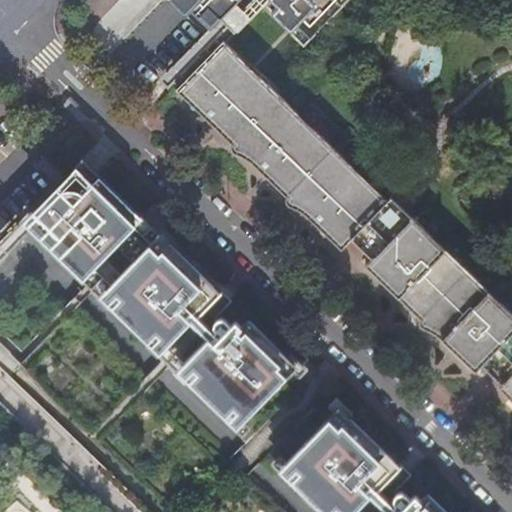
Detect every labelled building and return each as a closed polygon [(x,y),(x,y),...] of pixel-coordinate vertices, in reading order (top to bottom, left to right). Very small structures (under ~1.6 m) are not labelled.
[(167,0),(187,18),(193,12),(212,30),(241,0),(167,0)] [(271,0),(279,8),(273,14),(292,33),(298,26),(312,39),(349,0),(271,0)] [(305,45),(312,39),(298,26),(292,33),(305,45)] [(234,61),(238,56),(227,45),(180,93),(190,103),(194,98),(205,109),(201,113),(212,125),(217,120),(228,131),(223,135),(233,145),(233,147),(233,151),(235,153),(238,155),(239,155),(241,155),(243,154),(266,177),(271,173),(282,183),(277,187),(288,198),(287,202),(289,206),(292,208),(295,208),(296,208),(298,207),(321,230),(326,226),(336,236),(332,240),(342,251),(353,240),(356,243),(373,260),(366,267),(377,277),(381,273),(392,283),(387,288),(399,299),(404,295),(414,305),(410,310),(420,320),(420,324),(422,328),(424,330),(428,330),(430,329),(454,352),(458,348),(469,358),(465,363),(475,373),(482,366),(489,372),(503,385),(499,389),(510,400),(511,397),(511,314),(510,312),(505,317),(495,307),(485,298),(475,288),(480,283),(455,260),(451,265),(440,255),(431,245),(420,235),(425,230),(396,202),(392,198),(388,201),(377,190),(372,195),(362,185),(352,176),(342,166),(346,161),(322,137),(318,142),(307,132),(298,123),(288,113),(292,108),(269,85),(264,90),(254,80),(244,71),(234,61)] [(246,63),(238,56),(234,61),(244,71),(245,69),(247,66),(246,63)] [(257,78),(254,80),(264,90),(269,85),(262,79),(260,78),(257,78)] [(194,98),(190,103),(201,113),(205,109),(194,98)] [(288,113),(298,123),(299,122),(301,119),(300,116),(292,108),(288,113)] [(217,120),(212,125),(218,130),(223,135),(228,131),(217,120)] [(318,142),(322,137),(316,131),(314,130),(311,130),(307,132),(318,142)] [(83,159),(77,165),(93,181),(100,175),(83,159)] [(342,166),(352,176),(353,174),(355,172),(354,169),(346,161),(342,166)] [(93,181),(77,165),(33,210),(40,217),(31,227),(72,267),(75,263),(87,274),(113,248),(115,246),(143,217),(100,175),(93,181)] [(271,173),(266,177),(273,183),(277,187),(282,183),(271,173)] [(372,195),(377,190),(370,183),(368,182),(366,182),(364,182),(362,185),(372,195)] [(326,226),(321,230),(325,234),(332,240),(336,236),(326,226)] [(163,229),(159,233),(170,243),(173,239),(163,229)] [(420,235),(431,245),(432,244),(433,241),(433,239),(425,230),(420,235)] [(170,243),(159,233),(129,264),(117,277),(104,291),(114,301),(111,305),(149,342),(152,339),(163,350),(187,324),(193,330),(198,335),(204,341),(180,365),(192,377),(188,380),(225,416),(229,413),(240,424),(244,420),(292,370),(296,366),(287,357),(248,319),(242,326),(235,320),(231,324),(227,319),(226,318),(224,317),(223,317),(222,317),(221,317),(219,317),(218,317),(217,318),(216,318),(206,309),(210,305),(208,304),(220,292),(170,243)] [(451,265),(455,260),(448,253),(446,252),(444,252),(440,255),(451,265)] [(381,273),(377,277),(387,288),(392,283),(381,273)] [(475,288),(485,298),(486,297),(488,295),(487,291),(480,283),(475,288)] [(221,290),(220,292),(208,304),(210,305),(206,309),(211,313),(216,318),(232,301),(221,290)] [(405,305),(410,310),(414,305),(404,295),(399,299),(405,305)] [(505,317),(510,312),(503,306),(501,305),(498,305),(495,307),(505,317)] [(458,357),(465,363),(469,358),(458,348),(454,352),(458,357)] [(290,353),(287,357),(296,366),(292,370),(298,376),(306,368),(290,353)] [(329,406),(335,411),(339,407),(349,417),(353,413),(337,398),(329,406)] [(294,476),(290,480),(323,511),(331,511),(353,511),(367,498),(373,504),(378,509),(380,511),(446,511),(427,494),(421,500),(415,494),(411,498),(407,494),(406,493),(405,492),(404,492),(402,491),(401,491),(400,491),(398,491),(397,492),(396,493),(395,492),(385,482),(388,479),(387,478),(399,466),(349,417),(339,407),(335,411),(286,461),(283,465),(294,476)] [(229,413),(225,416),(243,433),(250,426),(244,420),(240,424),(229,413)] [(273,463),(290,480),(294,476),(283,465),(286,461),(281,455),(273,463)] [(401,464),(399,466),(387,478),(388,479),(385,482),(395,492),(411,475),(401,464)]
